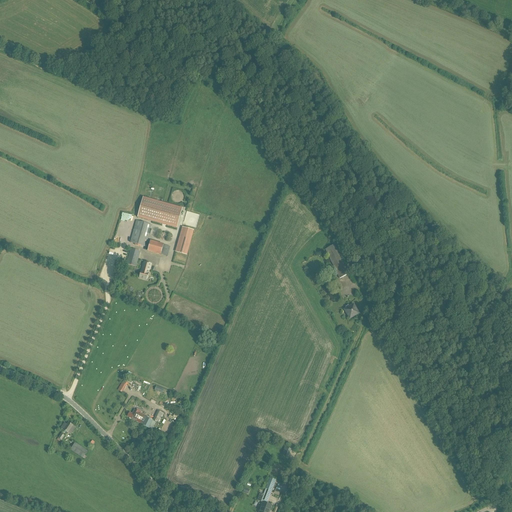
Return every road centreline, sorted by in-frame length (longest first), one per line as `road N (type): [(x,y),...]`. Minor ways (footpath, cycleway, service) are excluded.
road 1 (track): [(384,333),(371,310),(276,511)]
road 2 (tertiary): [(0,368),(68,399),(186,511)]
road 3 (track): [(488,508),(384,333)]
road 4 (track): [(126,234),(68,399)]
